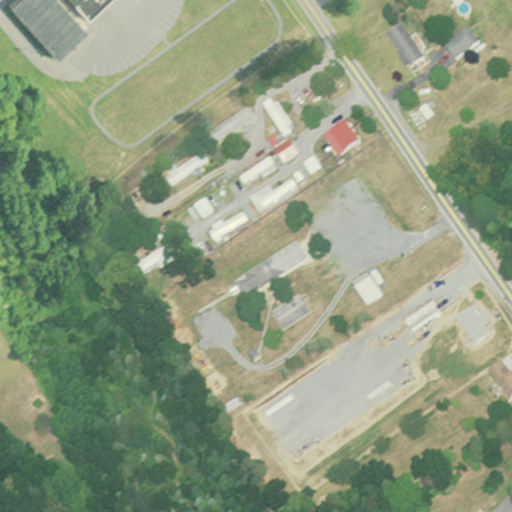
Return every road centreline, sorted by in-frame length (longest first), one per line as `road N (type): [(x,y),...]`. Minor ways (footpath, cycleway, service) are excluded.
road 1 (tertiary): [(511,302),(308,0)]
road 2 (residential): [(369,93),(202,224)]
